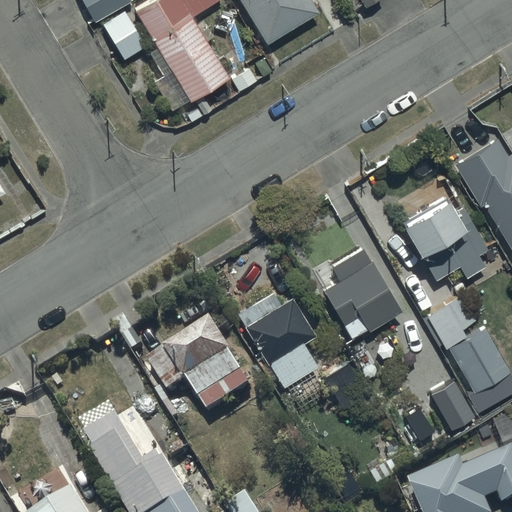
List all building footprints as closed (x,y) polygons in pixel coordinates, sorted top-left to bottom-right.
[(76,0),(89,21),(124,0),(76,0)] [(138,0),(128,6),(183,99),(224,75),(188,13),(209,0),(138,0)] [(230,0),(256,42),(307,12),(299,0),(230,0)] [(118,9),(97,22),(119,59),(140,47),(118,9)] [(497,140),(456,165),(482,207),(486,204),(511,246),(511,153),(507,156),(497,140)] [(450,180),(401,206),(436,273),(461,260),(467,271),(486,261),(478,245),(487,240),(464,196),(460,198),(450,180)] [(335,259),(342,270),(325,280),(354,327),(403,297),(367,240),(335,259)] [(459,286),(424,305),(443,341),(468,327),(464,322),(475,316),(459,286)] [(294,288),(246,316),(282,378),(318,357),(305,334),(317,327),(294,288)] [(215,317),(156,354),(176,385),(190,376),(211,410),(255,382),(215,317)] [(511,373),(486,328),(448,350),(473,393),(469,395),(478,412),(511,393),(511,373)] [(350,364),(325,379),(343,410),(369,395),(350,364)] [(455,381),(431,395),(452,431),(476,418),(455,381)] [(150,461),(122,414),(120,408),(86,427),(91,434),(137,511),(205,511),(207,511),(170,449),(150,461)] [(463,448),(411,471),(428,511),(495,511),(488,494),(502,487),(507,498),(511,495),(511,444),(470,463),(463,448)] [(95,511),(77,481),(30,507),(33,511),(95,511)]
